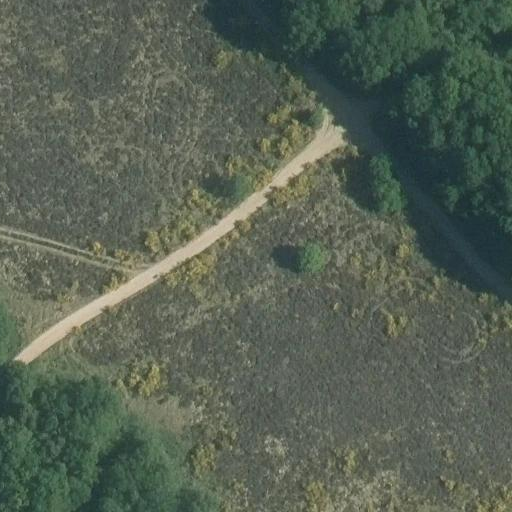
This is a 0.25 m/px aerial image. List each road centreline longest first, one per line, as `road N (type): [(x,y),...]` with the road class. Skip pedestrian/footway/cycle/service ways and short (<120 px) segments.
road 1 (track): [(0,382),(75,320),(233,220),(347,121),(420,83),(511,51)]
road 2 (track): [(511,297),(245,0)]
road 3 (track): [(0,233),(123,267),(163,268)]
